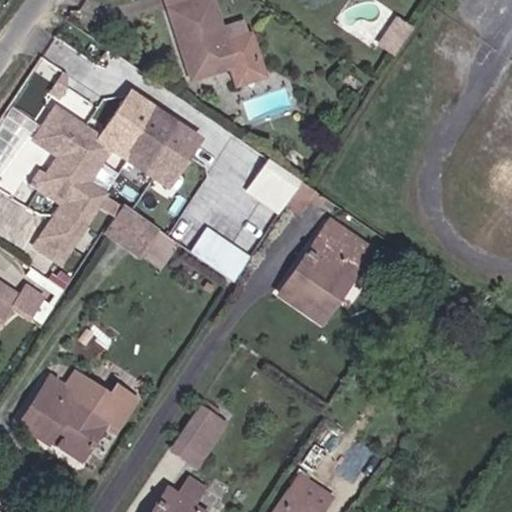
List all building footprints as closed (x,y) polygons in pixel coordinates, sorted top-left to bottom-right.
[(199,0),(179,0),(155,7),(177,81),(220,67),(224,77),(245,70),(230,20),(208,27),(199,0)] [(384,50),(400,26),(385,16),(369,40),(384,50)] [(68,52),(82,62),(94,47),(79,36),(68,52)] [(91,150),(126,173),(155,129),(111,100),(82,144),(38,115),(20,142),(42,157),(28,181),(56,202),(32,240),(25,237),(16,252),(41,268),(86,195),(70,183),(91,150)] [(126,173),(152,190),(181,147),(155,129),(126,173)] [(28,181),(42,157),(20,142),(14,152),(29,162),(15,185),(44,206),(25,237),(32,240),(56,202),(28,181)] [(290,217),(300,202),(307,192),(291,182),(275,206),(290,217)] [(310,208),(317,199),(307,192),(300,202),(310,208)] [(127,202),(104,230),(155,270),(178,242),(127,202)] [(271,297),(315,323),(360,253),(313,226),(294,259),(302,264),(288,284),(278,282),(271,297)] [(225,266),(234,248),(203,234),(195,252),(225,266)] [(33,369),(3,415),(29,432),(31,427),(65,450),(87,417),(96,423),(118,391),(101,380),(95,390),(57,365),(48,378),(33,369)] [(190,444),(189,443),(206,420),(189,408),(161,449),(178,460),(190,444)] [(156,456),(184,475),(219,428),(206,420),(189,443),(190,444),(178,460),(161,449),(156,456)] [(318,508),(328,493),(296,472),(286,486),(318,508)] [(269,511),(315,511),(318,508),(286,486),(269,511)] [(190,507),(196,498),(180,487),(172,497),(171,504),(181,511),(190,507)] [(148,511),(182,511),(181,511),(171,504),(159,497),(148,511)]
